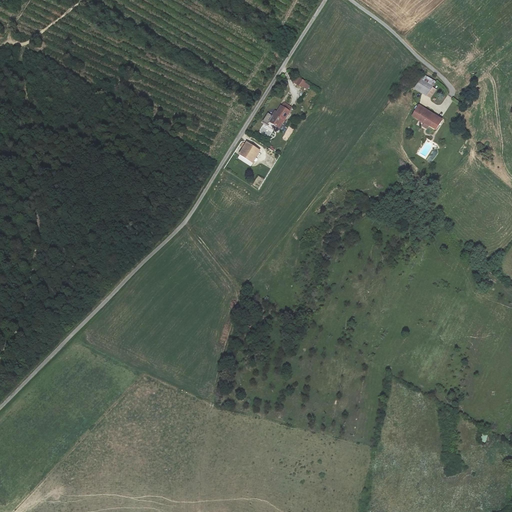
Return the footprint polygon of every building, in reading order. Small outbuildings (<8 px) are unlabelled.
[(431,98),(436,90),(432,87),(435,81),(424,75),(420,79),(415,88),(431,98)] [(293,81),(306,90),(310,84),(297,76),(293,81)] [(275,110),(272,115),(267,113),(263,121),(267,123),(268,121),(280,128),(292,107),(284,102),(282,106),(280,105),(277,111),(275,110)] [(436,130),(443,120),(419,105),(413,115),(436,130)] [(263,124),(259,132),(269,138),(273,130),(263,124)] [(282,140),(288,142),(293,129),(288,127),(282,140)] [(240,154),(252,161),(259,150),(247,142),(240,154)]
